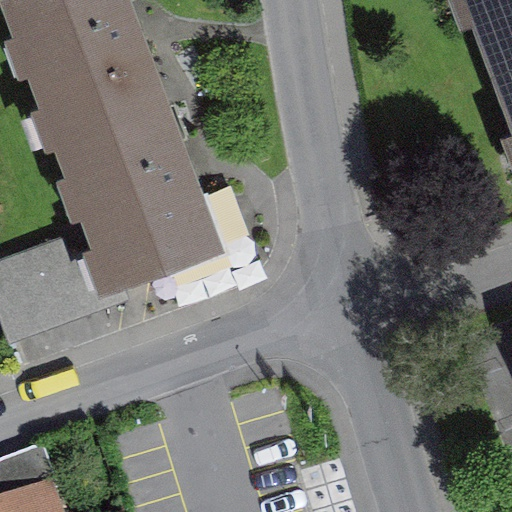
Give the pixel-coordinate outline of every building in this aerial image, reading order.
[(0,0),(0,13),(49,147),(165,104),(127,0),(0,0)] [(511,0),(447,0),(511,168),(511,0)] [(49,147),(102,291),(218,249),(165,104),(49,147)] [(58,251),(0,270),(0,327),(8,350),(84,324),(58,251)] [(57,511),(50,490),(0,507),(0,511),(57,511)]
